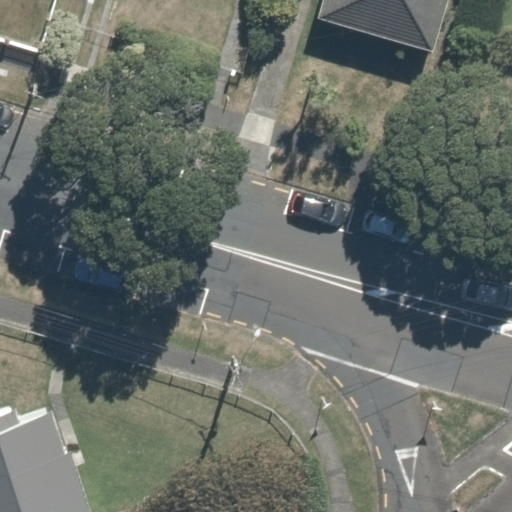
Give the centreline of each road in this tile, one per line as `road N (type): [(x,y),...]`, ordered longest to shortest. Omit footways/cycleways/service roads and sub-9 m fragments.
road 1 (unclassified): [(329,274),(0,179)]
road 2 (unclassified): [(412,511),(329,274)]
road 3 (unclassified): [(511,328),(329,274)]
